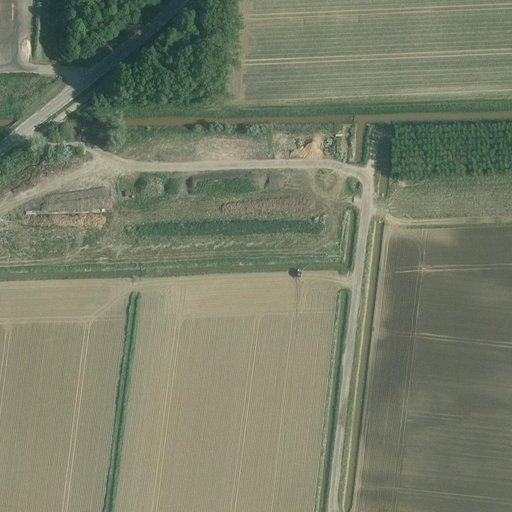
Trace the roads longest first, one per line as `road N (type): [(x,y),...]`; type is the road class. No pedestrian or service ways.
road 1 (track): [(20,133),(151,167),(329,165),(367,187)]
road 2 (track): [(330,511),(367,187)]
road 3 (tertiary): [(0,150),(184,0)]
